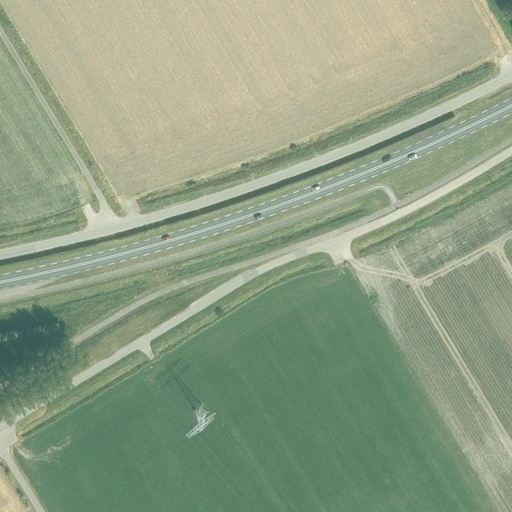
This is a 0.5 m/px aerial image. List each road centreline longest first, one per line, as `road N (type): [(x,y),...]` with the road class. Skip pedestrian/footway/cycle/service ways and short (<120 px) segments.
road 1 (unclassified): [(0,428),(232,285),(384,220),(511,151)]
road 2 (unclassified): [(0,255),(226,194),(350,149),(511,74)]
road 3 (primary): [(0,282),(135,251),(312,193),(511,105)]
